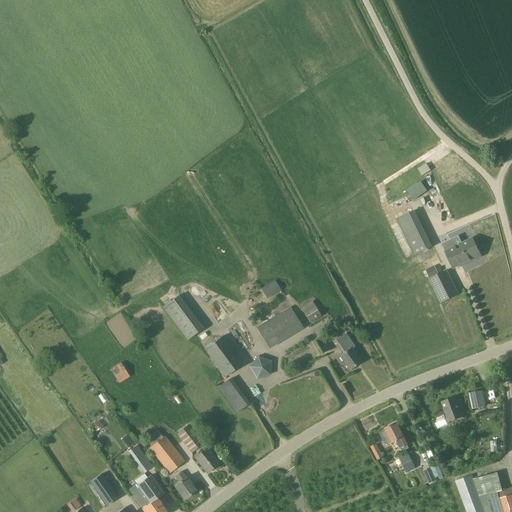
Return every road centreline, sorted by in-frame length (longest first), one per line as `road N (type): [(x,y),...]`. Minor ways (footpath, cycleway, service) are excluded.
road 1 (unclassified): [(511,346),(349,411),(203,511)]
road 2 (unclassified): [(511,250),(488,176),(423,114),(365,0)]
